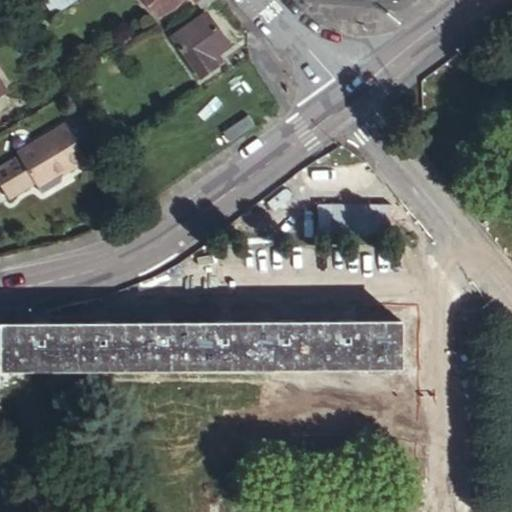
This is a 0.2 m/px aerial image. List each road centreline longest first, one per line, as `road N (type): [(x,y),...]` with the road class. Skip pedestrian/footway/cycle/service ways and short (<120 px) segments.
road 1 (residential): [(438,294),(201,291),(133,279),(113,261)]
road 2 (tertiary): [(113,261),(166,238),(347,102)]
road 3 (residential): [(438,294),(434,511)]
road 4 (tertiary): [(347,102),(473,0)]
road 5 (residential): [(347,102),(439,221)]
road 6 (residential): [(347,102),(262,0)]
